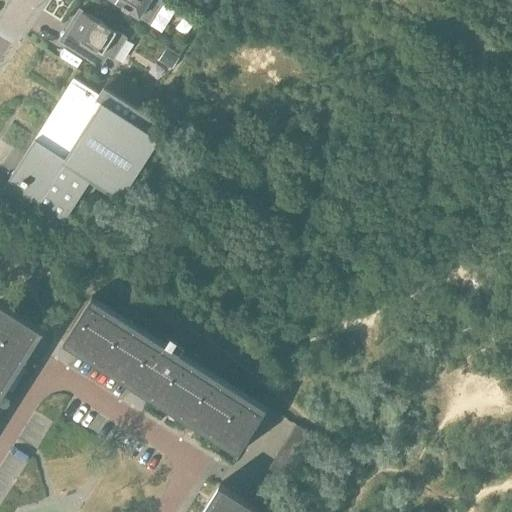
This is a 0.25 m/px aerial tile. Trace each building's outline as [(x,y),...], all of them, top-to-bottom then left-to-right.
[(163,1),(161,0),(114,0),(123,5),(122,6),(149,23),(163,1)] [(79,38),(72,49),(100,68),(108,56),(113,60),(127,38),(100,20),(99,21),(79,8),(70,21),(74,24),(69,31),(79,38)] [(172,69),(179,58),(165,49),(158,60),(172,69)] [(158,121),(104,86),(99,94),(73,77),(39,131),(17,165),(3,188),(53,219),(47,228),(63,238),(97,185),(120,200),(160,137),(152,132),(158,121)] [(28,254),(21,266),(39,278),(47,266),(28,254)] [(93,295),(66,338),(63,342),(64,342),(68,338),(154,392),(151,397),(152,398),(155,392),(241,447),(238,453),(239,453),(269,406),(268,406),(265,411),(224,385),(178,356),(181,350),(168,342),(165,347),(91,301),(94,296),(93,295)] [(0,390),(3,386),(39,329),(44,332),(45,331),(0,301),(0,303),(3,306),(0,310),(0,390)] [(297,424),(290,435),(309,447),(316,436),(297,424)] [(303,456),(309,447),(290,435),(284,444),(303,456)] [(284,444),(278,453),(297,466),(303,456),(284,444)] [(278,453),(272,463),(291,475),(297,466),(278,453)] [(285,485),(291,475),(272,463),(266,472),(285,485)] [(266,472),(260,482),(279,495),(285,485),(266,472)] [(273,504),(279,495),(260,482),(254,492),(273,504)] [(260,511),(261,511),(262,511),(264,511),(248,501),(220,483),(219,484),(225,488),(209,511),(260,511)] [(254,492),(248,501),(264,511),(267,511),(273,504),(254,492)]
